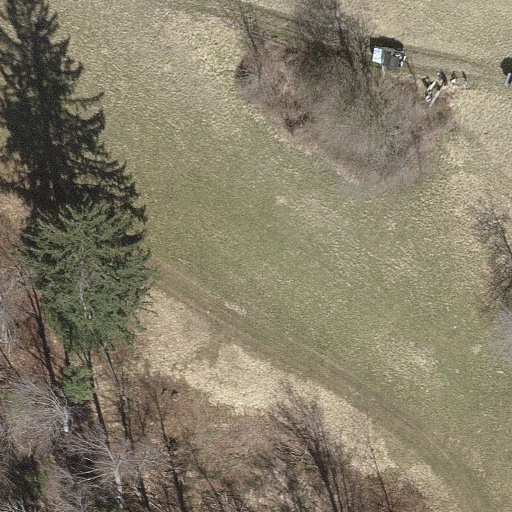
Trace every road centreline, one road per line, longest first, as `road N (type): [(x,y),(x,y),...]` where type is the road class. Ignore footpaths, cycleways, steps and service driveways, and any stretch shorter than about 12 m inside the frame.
road 1 (track): [(475,511),(441,456),(405,423),(0,172)]
road 2 (track): [(511,84),(214,6),(153,0)]
